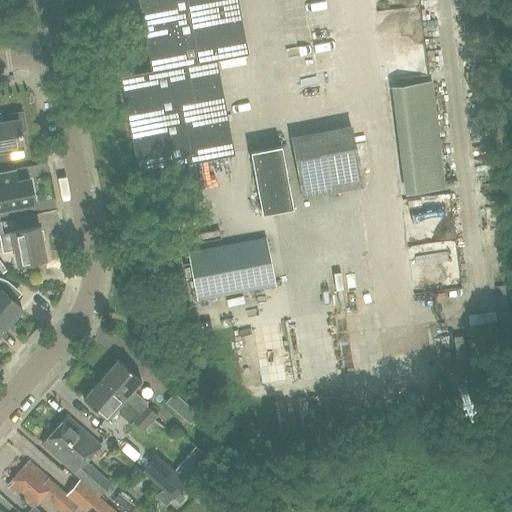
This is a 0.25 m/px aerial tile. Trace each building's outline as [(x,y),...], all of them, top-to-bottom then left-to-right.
[(138,0),(152,70),(121,75),(139,172),(235,154),(217,60),(248,54),(238,0),(138,0)] [(404,194),(445,189),(431,81),(391,87),(404,194)] [(22,132),(26,131),(22,112),(9,114),(10,118),(0,119),(0,148),(9,146),(11,159),(24,157),(22,144),(24,143),(22,132)] [(355,131),(295,142),(305,195),(365,184),(355,131)] [(263,213),(293,207),(282,145),(251,151),(263,213)] [(29,177),(17,180),(14,168),(0,171),(0,208),(35,201),(29,177)] [(424,297),(467,291),(458,222),(422,227),(425,246),(436,244),(439,264),(420,266),(424,297)] [(12,231),(4,233),(0,233),(0,234),(4,252),(16,249),(19,263),(47,257),(40,225),(12,231)] [(199,295),(276,283),(269,235),(191,246),(199,295)] [(0,324),(5,328),(23,307),(1,289),(9,280),(8,280),(0,276),(0,324)] [(102,379),(152,422),(158,414),(147,404),(149,402),(133,389),(142,379),(119,359),(102,379)] [(145,430),(152,422),(102,379),(85,398),(107,418),(116,408),(132,422),(134,420),(145,430)] [(189,424),(198,414),(192,409),(173,392),(165,402),(183,419),(189,424)] [(100,491),(109,481),(86,461),(100,444),(68,416),(45,444),(100,491)] [(188,481),(157,454),(142,471),(173,498),(188,481)] [(67,495),(29,461),(9,485),(33,507),(44,495),(57,507),(56,508),(60,511),(72,511),(79,505),(87,511),(115,511),(79,481),(67,495)]
